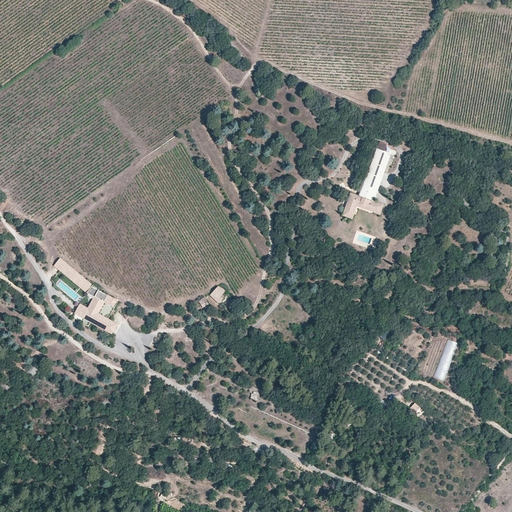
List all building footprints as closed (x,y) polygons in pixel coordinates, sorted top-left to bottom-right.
[(387,166),(391,154),(384,152),(387,144),(380,141),(377,149),(373,161),(387,166)] [(378,189),(387,166),(373,161),(364,184),(378,189)] [(374,201),(378,189),(364,184),(360,196),(350,192),(342,216),(352,219),(357,207),(380,215),(384,204),(374,201)] [(76,271),(66,263),(61,269),(71,277),(76,271)] [(71,277),(61,269),(60,270),(86,293),(88,291),(74,279),(71,277)] [(93,286),(79,274),(74,279),(88,291),(86,293),(94,297),(88,308),(83,318),(75,313),(73,317),(82,322),(84,318),(89,321),(112,333),(117,324),(111,321),(108,319),(115,307),(113,306),(104,302),(108,295),(92,287),(93,286)] [(221,297),(226,291),(218,286),(210,295),(219,303),(223,299),(221,297)] [(113,306),(116,300),(108,295),(104,302),(113,306)] [(208,304),(205,297),(199,301),(203,307),(208,304)] [(83,318),(88,308),(80,304),(75,313),(83,318)] [(111,321),(118,309),(115,307),(108,319),(111,321)] [(433,377),(444,381),(458,343),(447,340),(433,377)] [(379,399),(376,404),(383,408),(387,404),(379,399)] [(414,414),(420,408),(415,403),(409,409),(414,414)]
